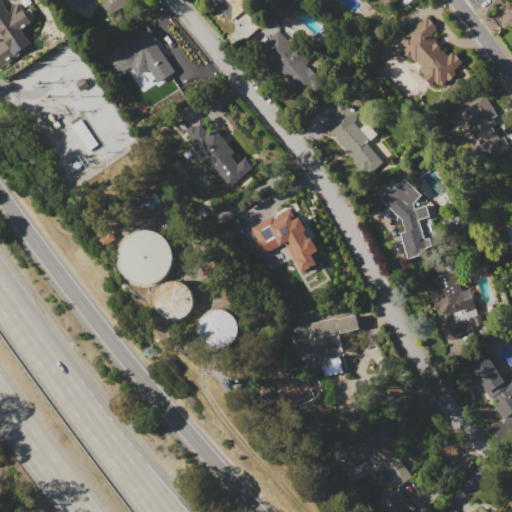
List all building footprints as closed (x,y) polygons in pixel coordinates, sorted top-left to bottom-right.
[(0,61),(0,43),(3,41),(0,37),(0,35),(3,33),(0,28),(0,0),(2,0),(7,7),(13,3),(14,5),(19,2),(25,10),(30,7),(36,15),(30,19),(31,21),(21,29),(31,43),(17,53),(19,56),(4,67),(0,61)] [(98,0),(90,16),(61,4),(59,0),(130,0),(131,1),(109,15),(98,0)] [(255,0),(230,20),(214,0),(255,0)] [(397,42),(421,20),(423,21),(427,17),(429,19),(430,18),(436,25),(436,30),(433,33),(438,40),(436,42),(448,55),(454,50),(464,61),(454,70),(457,73),(436,92),(421,75),(424,72),(414,61),(411,64),(400,52),(404,49),(397,42)] [(116,48),(142,32),(141,30),(148,25),(158,41),(157,42),(175,71),(157,82),(149,70),(136,78),(129,66),(127,67),(116,48)] [(260,48),(278,30),(311,64),(308,66),(320,78),(305,93),(260,48)] [(458,106),(482,91),(497,115),(493,117),(497,123),(492,125),(500,138),(504,136),(511,148),(493,159),(487,149),(484,151),(458,106)] [(327,131),(334,108),(336,109),(338,103),(359,111),(356,122),(368,137),(365,141),(383,161),(365,177),(361,162),(355,159),(336,138),(336,134),(327,131)] [(73,124),(81,118),(101,145),(92,151),(73,124)] [(186,129),(193,124),(196,127),(201,122),(209,132),(214,128),(234,151),(231,154),(239,163),(245,157),(253,167),(229,186),(204,154),(202,155),(193,144),(196,141),(186,129)] [(404,224),(401,215),(382,197),(390,188),(392,190),(398,183),(399,184),(404,179),(421,195),(413,203),(416,208),(426,205),(430,215),(418,219),(421,228),(427,251),(408,257),(401,232),(407,231),(404,224)] [(140,200),(155,191),(163,203),(147,213),(140,200)] [(256,229),(283,215),(288,224),(291,223),(301,241),(302,240),(312,258),(302,263),(311,280),(290,291),(256,229)] [(164,275),(170,267),(173,257),(172,247),(166,238),(158,232),(148,229),(138,231),(129,236),(123,244),(120,254),(122,264),(127,273),(135,279),(145,282),(155,280),(164,275)] [(101,239),(113,231),(118,238),(106,246),(101,239)] [(426,281),(440,274),(456,272),(463,292),(470,290),(475,308),(469,310),(471,318),(482,314),(486,326),(445,339),(426,281)] [(188,314),(193,308),(195,301),(194,293),(190,287),(184,282),(177,280),(169,281),(163,285),(158,291),(156,298),(157,306),(161,312),(167,317),(174,319),(181,318),(188,314)] [(234,341),(238,335),(240,328),(238,320),(234,314),(228,309),(220,308),(213,309),(207,313),(202,320),(201,327),(202,335),(206,341),(213,346),(220,347),(228,346),(234,341)] [(294,328),(303,326),(302,324),(337,316),(338,319),(355,315),(358,327),(325,335),(330,357),(339,355),(343,370),(326,374),(324,364),(303,368),(294,328)] [(468,364),(489,351),(500,369),(505,366),(510,375),(484,391),(468,364)] [(270,375),(270,398),(276,403),(278,408),(288,408),(320,394),(320,387),(316,377),(313,378),(290,378),(286,368),(270,375)] [(348,445),(384,425),(391,438),(385,442),(414,475),(399,487),(390,475),(387,478),(368,455),(357,462),(348,445)] [(385,499),(388,511),(392,511),(409,508),(405,494),(385,499)]
